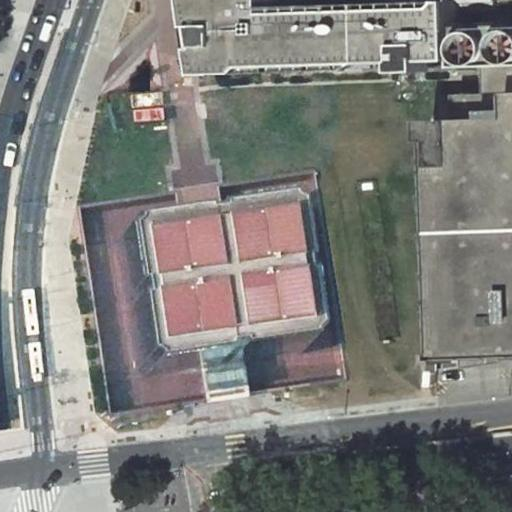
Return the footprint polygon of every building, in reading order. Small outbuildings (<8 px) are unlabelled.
[(371,61),(397,61),(397,69),(403,69),(426,68),(425,57),(433,56),(434,63),(444,63),(444,68),(456,67),(455,16),(453,0),(210,0),(214,26),(221,25),(224,43),(217,45),(221,74),(242,74),(371,70),(371,61)] [(511,0),(453,0),(455,16),(456,67),(485,66),(511,65),(511,0)] [(454,346),(460,346),(460,343),(492,342),(492,356),(511,354),(511,65),(485,66),(487,91),(458,92),(459,120),(436,119),(427,118),(428,140),(433,140),(441,350),(436,351),(437,362),(448,362),(448,358),(455,358),(454,346)] [(282,208),(113,234),(135,377),(201,367),(215,365),(215,361),(226,359),(226,363),(239,361),(304,351),(304,347),(282,208)] [(492,342),(460,343),(460,346),(454,346),(455,358),(492,356),(492,342)] [(215,365),(201,367),(202,372),(201,372),(204,392),(244,386),(241,366),(240,366),(239,361),(226,363),(226,359),(215,361),(215,365)]
